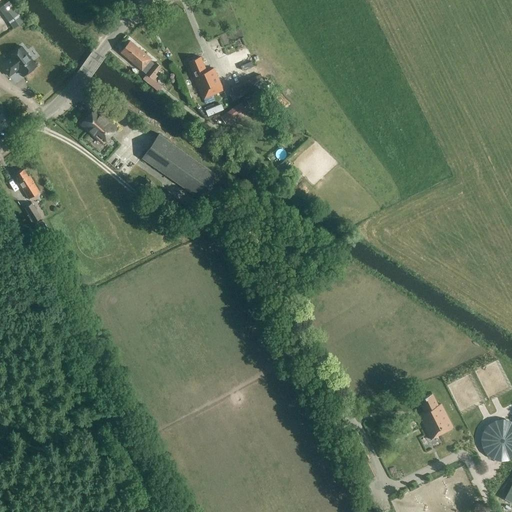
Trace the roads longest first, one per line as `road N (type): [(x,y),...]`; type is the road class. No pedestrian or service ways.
road 1 (unknown): [(42,116),(164,224),(239,211),(338,406)]
road 2 (tertiary): [(0,147),(66,94),(126,20),(155,0)]
